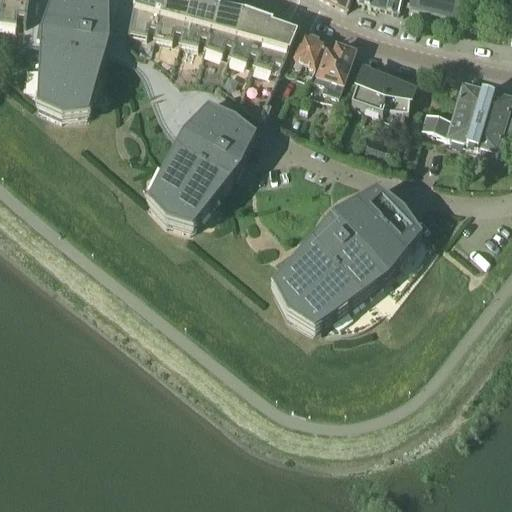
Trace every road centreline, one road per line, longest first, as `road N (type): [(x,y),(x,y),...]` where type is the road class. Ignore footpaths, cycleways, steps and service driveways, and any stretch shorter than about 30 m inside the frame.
road 1 (residential): [(260,140),(439,206),(511,203)]
road 2 (tertiary): [(511,74),(353,37),(274,0)]
